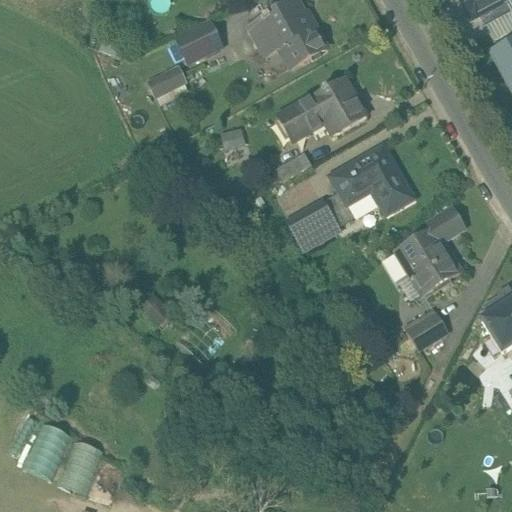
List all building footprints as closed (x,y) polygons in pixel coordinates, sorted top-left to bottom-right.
[(494,41),(511,32),(511,0),(460,0),(471,23),(483,18),(494,41)] [(296,4),(268,20),(268,19),(261,22),(262,23),(249,31),(260,51),(276,43),(292,71),(327,51),(313,26),(309,28),(296,4)] [(209,26),(177,42),(189,67),(222,51),(209,26)] [(154,100),(187,85),(179,67),(146,83),(154,100)] [(344,82),(327,92),(326,91),(321,94),(322,95),(278,121),(293,146),(325,127),(333,140),(366,121),(344,82)] [(220,135),(226,153),(247,146),(240,128),(220,135)] [(383,150),(331,180),(339,195),(347,208),(373,194),(380,206),(386,218),(413,202),(383,150)] [(304,156),(276,172),(283,185),(311,168),(304,156)] [(339,195),(322,205),(337,231),(380,206),(373,194),(347,208),(339,195)] [(322,205),(298,219),(314,246),(338,233),(337,231),(322,205)] [(430,234),(396,255),(397,257),(383,266),(397,289),(402,286),(401,284),(410,279),(423,300),(460,277),(450,261),(448,262),(440,247),(464,233),(452,213),(427,229),(430,234)] [(154,298),(138,313),(157,332),(172,318),(154,298)] [(504,299),(484,311),(489,319),(482,324),(502,356),(511,350),(511,305),(509,307),(504,299)] [(436,317),(407,335),(418,354),(448,336),(436,317)] [(502,398),(480,386),(466,413),(488,425),(502,398)] [(76,443),(59,486),(85,496),(102,453),(76,443)]
